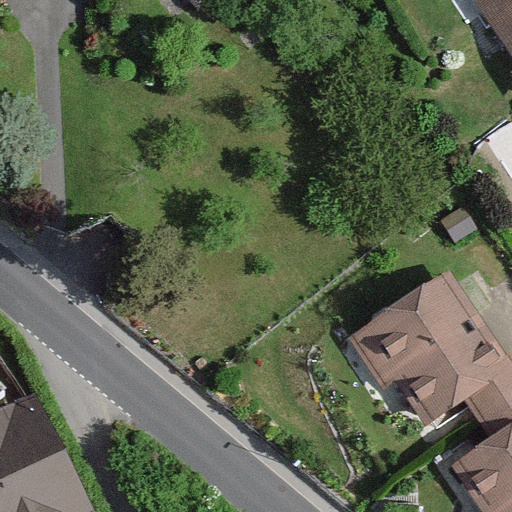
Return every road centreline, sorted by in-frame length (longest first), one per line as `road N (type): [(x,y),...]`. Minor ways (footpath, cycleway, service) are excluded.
road 1 (tertiary): [(287,511),(103,362)]
road 2 (residential): [(103,362),(76,398),(128,511)]
road 3 (tertiary): [(103,362),(0,275)]
